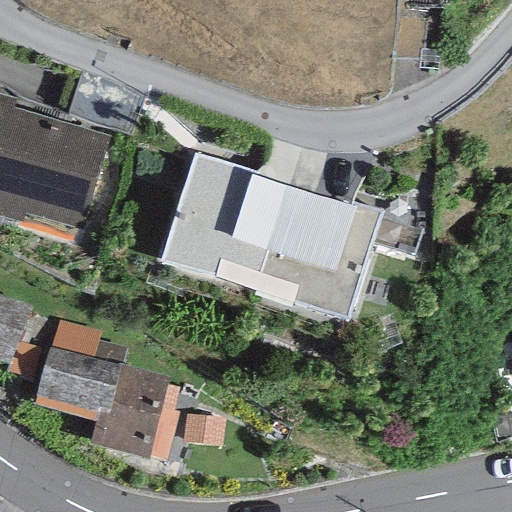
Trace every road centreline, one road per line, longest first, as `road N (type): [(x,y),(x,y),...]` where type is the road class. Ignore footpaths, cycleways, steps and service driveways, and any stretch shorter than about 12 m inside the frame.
road 1 (residential): [(511,27),(477,66),(399,119),(325,130),(257,116),(0,17)]
road 2 (tertiary): [(511,483),(358,511)]
